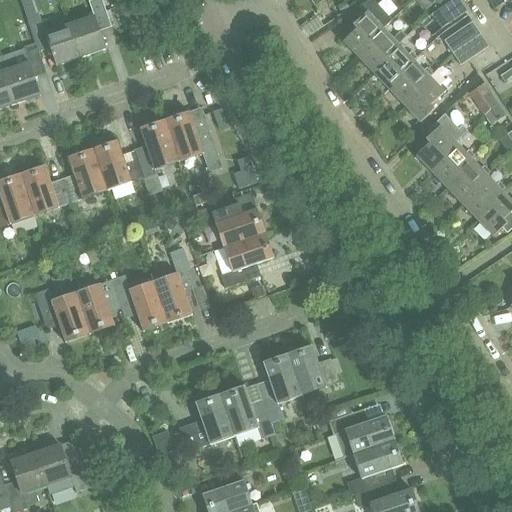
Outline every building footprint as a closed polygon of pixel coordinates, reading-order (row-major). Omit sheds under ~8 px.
[(70,25),(81,58),(105,50),(99,32),(111,28),(101,0),(94,0),(88,2),(93,17),(70,25)] [(343,42),(359,59),(372,47),(368,43),(382,30),(383,31),(383,30),(392,21),(373,0),(371,0),(346,17),(353,26),(356,30),(343,42)] [(450,0),(436,10),(446,25),(465,12),(456,0),(450,0)] [(487,0),(495,11),(505,4),(504,3),(508,0),(487,0)] [(344,1),(337,6),(342,14),(349,9),(344,1)] [(35,20),(28,23),(39,53),(50,49),(56,67),(81,58),(70,25),(45,34),(40,19),(35,20)] [(0,57),(0,61),(15,105),(40,96),(34,79),(46,74),(39,53),(28,23),(19,26),(26,46),(22,47),(23,50),(0,57)] [(464,46),(481,35),(473,23),(456,34),(464,46)] [(359,59),(375,75),(387,63),(384,59),(397,46),(406,37),(401,31),(392,39),(383,30),(383,31),(382,30),(368,43),(372,47),(359,59)] [(444,42),(452,54),(464,46),(456,34),(444,42)] [(489,47),(481,35),(464,46),(452,54),(460,66),(489,47)] [(375,75),(390,91),(403,79),(399,75),(412,62),(413,63),(414,62),(413,62),(417,58),(412,52),(408,56),(398,46),(398,47),(397,46),(384,59),(387,63),(375,75)] [(183,50),(170,55),(173,65),(187,61),(183,50)] [(0,110),(15,105),(0,61),(0,110)] [(390,91),(405,107),(418,95),(414,91),(428,78),(428,77),(429,78),(433,74),(427,68),(423,72),(414,62),(413,63),(412,62),(399,75),(403,79),(390,91)] [(511,68),(501,76),(506,84),(511,80),(511,68)] [(405,107),(421,123),(434,111),(430,107),(448,90),(442,84),(438,88),(429,78),(428,78),(414,91),(418,95),(405,107)] [(469,94),(485,117),(491,111),(499,105),(485,83),(469,94)] [(485,117),(491,126),(498,122),(507,116),(499,105),(491,111),(485,117)] [(195,131),(189,114),(189,112),(164,121),(179,163),(202,155),(209,173),(222,169),(208,127),(195,131)] [(416,157),(432,174),(445,162),(441,158),(455,144),(456,145),(455,144),(459,140),(468,132),(462,126),(459,130),(445,115),(428,131),(432,135),(426,140),(429,144),(416,157)] [(224,116),(215,120),(219,131),(228,127),(224,116)] [(135,156),(144,179),(156,174),(155,171),(179,163),(164,121),(140,129),(146,146),(134,151),(135,156)] [(93,150),(107,192),(132,183),(144,179),(135,156),(134,151),(133,151),(134,155),(123,159),(117,141),(93,150)] [(432,174),(447,189),(448,189),(460,177),(456,174),(471,160),(474,156),(469,150),(465,154),(456,145),(455,144),(441,158),(445,162),(432,174)] [(62,180),(71,204),(107,192),(93,150),(68,158),(74,176),(62,180)] [(239,190),(258,184),(249,158),(237,162),(241,173),(234,175),(239,190)] [(448,189),(462,205),(463,205),(476,193),(472,189),(486,176),(490,172),(484,166),(480,170),(471,160),(456,174),(460,177),(448,189)] [(417,165),(403,179),(412,188),(426,175),(417,165)] [(20,175),(34,217),(71,204),(62,180),(50,184),(44,166),(20,175)] [(0,201),(0,228),(10,226),(34,217),(20,175),(0,181),(0,197),(1,201),(0,201)] [(463,205),(477,221),(478,221),(491,209),(487,205),(501,192),(505,188),(500,182),(496,186),(486,176),(472,189),(476,193),(463,205)] [(191,198),(196,208),(211,201),(207,191),(191,198)] [(478,221),(493,237),(501,229),(506,235),(511,228),(511,216),(510,214),(511,212),(511,201),(511,202),(501,192),(487,205),(491,209),(478,221)] [(157,199),(152,201),(156,213),(161,211),(157,199)] [(215,226),(223,249),(265,235),(257,210),(239,216),(235,203),(199,216),(204,229),(215,226)] [(170,218),(165,226),(170,229),(176,221),(170,218)] [(220,276),(225,289),(261,277),(256,265),(273,259),(265,235),(223,249),(231,272),(220,276)] [(176,274),(153,282),(168,324),(192,316),(186,299),(193,296),(191,291),(197,289),(186,259),(183,249),(169,254),(172,263),(176,274)] [(112,281),(120,305),(125,320),(137,316),(143,333),(168,324),(153,282),(129,290),(125,276),(112,281)] [(75,293),(90,335),(114,327),(108,310),(120,305),(112,281),(100,285),(75,293)] [(253,290),(256,300),(265,297),(262,287),(253,290)] [(59,326),(65,344),(90,335),(75,293),(52,302),(47,290),(34,295),(46,331),(59,326)] [(36,327),(17,333),(18,336),(21,346),(28,343),(40,340),(36,327)] [(312,347),(286,355),(301,397),(338,384),(331,360),(318,364),(312,347)] [(269,381),(257,385),(263,401),(271,425),(284,420),(278,405),(301,397),(286,355),(263,364),(269,381)] [(251,405),(245,389),(244,387),(219,395),(233,437),(258,429),(262,440),(270,437),(275,436),(271,425),(263,401),(251,405)] [(179,429),(188,453),(233,437),(219,395),(195,404),(202,421),(179,429)] [(353,456),(395,442),(386,417),(369,423),(365,410),(329,422),(334,436),(345,432),(353,456)] [(282,435),(275,437),(278,446),(280,452),(286,450),(282,435)] [(278,446),(275,437),(275,436),(270,437),(273,448),(278,446)] [(35,454),(46,487),(70,478),(71,481),(76,493),(89,488),(79,460),(66,464),(59,443),(55,440),(44,444),(44,449),(45,451),(35,454)] [(354,495),(355,497),(390,484),(386,472),(403,466),(395,442),(353,456),(361,479),(347,484),(351,496),(354,495)] [(4,486),(11,508),(12,511),(21,511),(25,511),(27,510),(27,509),(40,505),(35,491),(46,487),(35,454),(27,457),(26,454),(23,451),(10,456),(10,460),(11,463),(17,481),(4,486)] [(202,496),(207,511),(234,511),(252,506),(239,469),(215,477),(220,490),(202,496)] [(0,511),(11,508),(4,486),(0,474),(0,511)] [(370,505),(372,511),(419,511),(411,489),(393,495),(390,484),(355,497),(359,509),(370,505)] [(304,488),(292,492),(295,502),(307,498),(304,488)]
